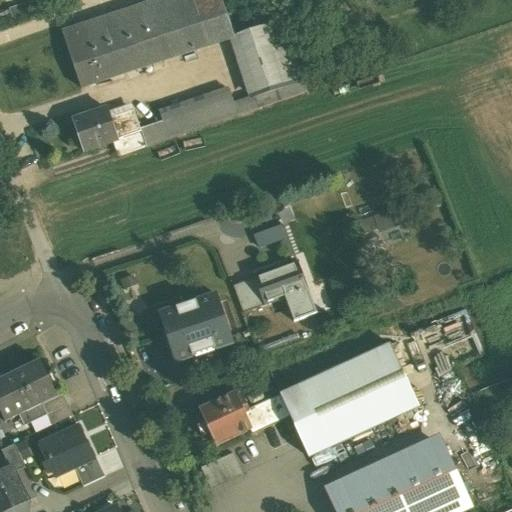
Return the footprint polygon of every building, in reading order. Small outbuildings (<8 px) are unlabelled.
[(221,0),(161,0),(118,15),(123,29),(148,21),(162,62),(234,37),(221,0)] [(31,2),(8,9),(12,21),(35,13),(31,2)] [(118,15),(62,33),(75,70),(95,63),(88,41),(123,29),(118,15)] [(123,29),(88,41),(95,63),(113,57),(119,76),(162,62),(148,21),(123,29)] [(301,84),(280,22),(234,37),(254,99),(301,84)] [(95,63),(75,70),(81,89),(119,76),(113,57),(95,63)] [(108,110),(73,122),(83,153),(113,143),(118,141),(111,119),(108,110)] [(134,111),(111,119),(118,141),(141,133),(134,111)] [(146,148),(141,133),(118,141),(113,143),(118,157),(146,148)] [(374,218),(352,225),(356,237),(378,229),(374,218)] [(279,227),(255,236),(259,249),(284,241),(279,227)] [(316,315),(298,264),(254,279),(264,306),(285,299),(294,323),(316,315)] [(244,314),(264,306),(254,279),(234,287),(244,314)] [(196,302),(176,309),(176,310),(159,316),(175,363),(192,357),(192,358),(215,350),(215,349),(233,343),(217,296),(196,303),(196,302)] [(390,345),(280,396),(290,418),(309,458),(419,408),(390,345)] [(40,361),(0,380),(0,413),(5,423),(19,416),(24,427),(47,416),(41,405),(57,398),(57,397),(40,361)] [(235,394),(199,410),(215,447),(250,431),(252,430),(245,415),(249,413),(248,411),(241,395),(237,397),(235,394)] [(57,398),(41,405),(47,416),(52,427),(73,417),(62,395),(57,397),(57,398)] [(280,396),(248,411),(249,413),(245,415),(252,430),(250,431),(252,435),(290,418),(280,396)] [(78,428),(41,445),(56,478),(74,469),(93,461),(93,459),(78,428)] [(436,443),(326,494),(333,511),(455,511),(466,507),(436,443)] [(14,445),(1,451),(9,468),(12,466),(15,473),(25,469),(14,445)] [(233,454),(201,469),(210,490),(243,475),(233,454)] [(95,458),(93,459),(93,461),(74,469),(83,488),(105,478),(95,458)] [(9,468),(0,471),(0,511),(2,511),(28,501),(15,473),(12,466),(9,468)]
